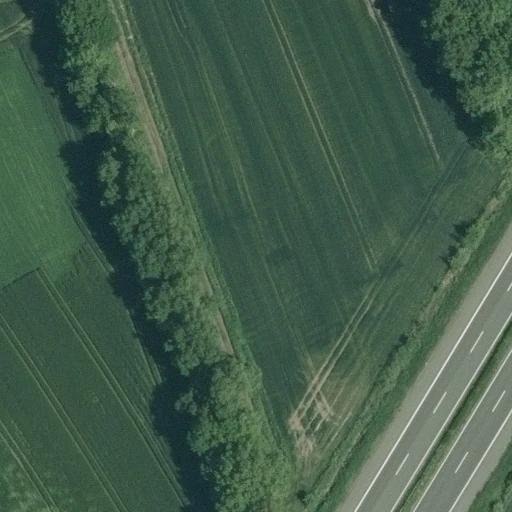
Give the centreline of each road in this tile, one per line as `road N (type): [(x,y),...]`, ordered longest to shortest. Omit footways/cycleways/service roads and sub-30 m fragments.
road 1 (track): [(271,477),(103,0)]
road 2 (motorway): [(511,249),(356,511)]
road 3 (motorway): [(433,511),(511,380)]
